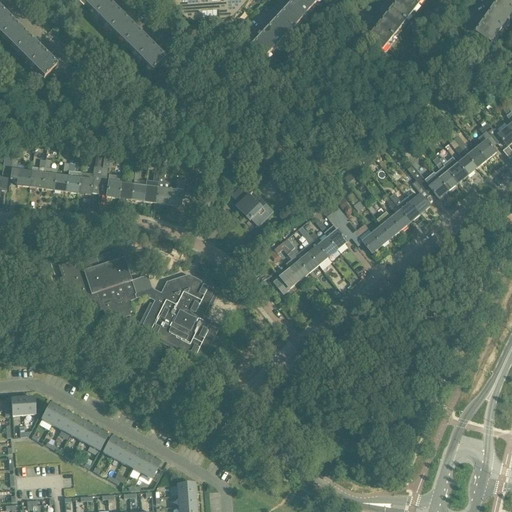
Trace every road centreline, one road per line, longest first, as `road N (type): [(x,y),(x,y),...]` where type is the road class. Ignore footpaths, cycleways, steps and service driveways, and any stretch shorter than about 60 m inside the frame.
road 1 (residential): [(0,213),(93,217),(163,227),(196,241),(240,270),(299,343)]
road 2 (residential): [(0,387),(53,392),(223,487),(226,511)]
road 3 (residential): [(299,343),(473,210),(511,222)]
road 4 (tertiary): [(0,308),(214,414)]
road 5 (tertiary): [(214,414),(345,496)]
